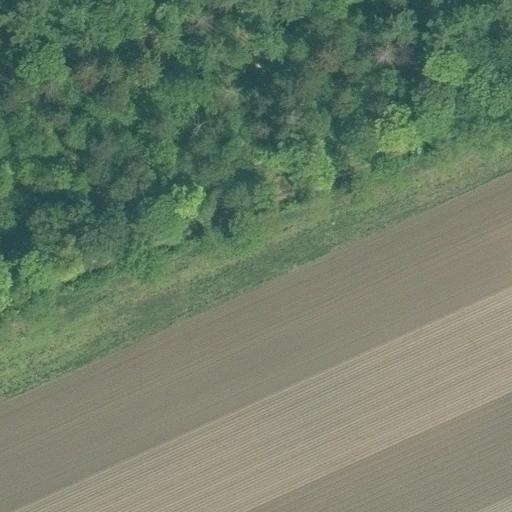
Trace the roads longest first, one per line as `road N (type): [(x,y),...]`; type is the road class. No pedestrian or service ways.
road 1 (track): [(511,108),(0,304)]
road 2 (track): [(245,0),(81,57),(35,48),(0,27)]
